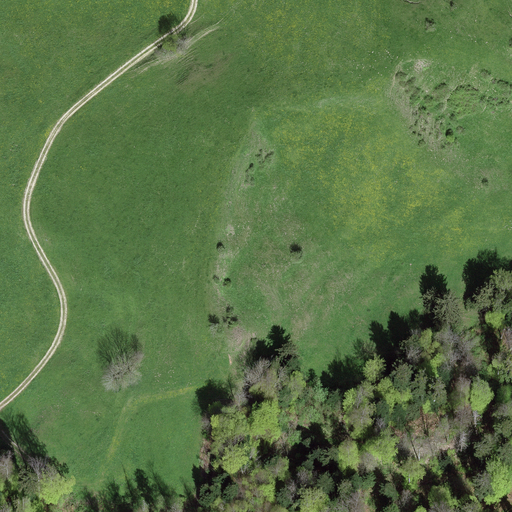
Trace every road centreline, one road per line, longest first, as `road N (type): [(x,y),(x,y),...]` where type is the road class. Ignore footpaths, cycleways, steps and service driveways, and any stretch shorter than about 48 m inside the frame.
road 1 (track): [(0,433),(53,477),(90,483),(104,473),(134,403),(215,386),(329,438),(364,443),(409,496)]
road 2 (track): [(193,0),(175,32),(69,114),(39,162),(25,222),(58,290),(62,317),(38,366),(0,406)]
